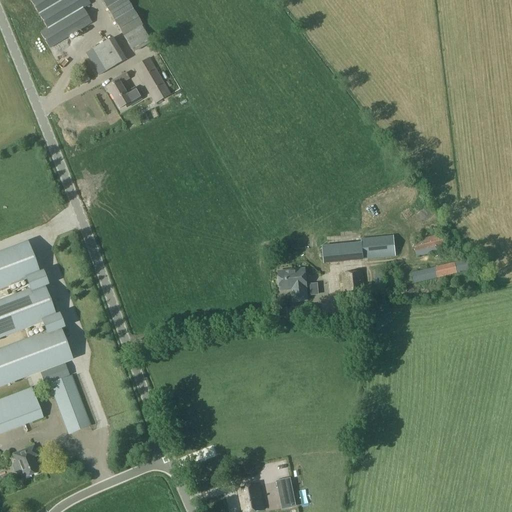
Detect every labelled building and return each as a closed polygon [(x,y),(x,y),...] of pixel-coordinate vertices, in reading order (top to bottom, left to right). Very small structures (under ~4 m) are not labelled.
[(29,0),(47,29),(40,33),(49,48),(82,29),(91,23),(82,9),(89,4),(86,0),(29,0)] [(126,0),(101,0),(124,36),(142,26),(126,0)] [(85,54),(99,76),(125,60),(112,39),(92,50),(85,54)] [(171,95),(149,58),(133,67),(154,104),(171,95)] [(112,98),(124,92),(120,85),(129,80),(125,73),(110,82),(112,85),(106,88),(112,98)] [(124,92),(112,98),(118,109),(123,107),(125,110),(141,100),(134,87),(125,93),(124,92)] [(417,257),(437,252),(435,247),(445,245),(442,234),(413,241),(417,257)] [(322,247),(324,265),(363,260),(396,257),(394,236),(362,239),(362,243),(322,247)] [(0,387),(71,361),(59,330),(63,329),(59,316),(54,317),(43,287),(47,286),(42,273),(38,275),(27,244),(0,254),(0,387)] [(413,284),(473,270),(470,259),(411,273),(413,284)] [(384,281),(383,269),(374,270),(376,288),(386,287),(386,281),(384,281)] [(292,290),(293,303),(307,301),(304,270),(290,272),(288,274),(278,275),(280,291),(292,290)] [(345,297),(364,295),(361,272),(342,274),(345,297)] [(90,426),(71,377),(50,385),(68,434),(90,426)] [(0,433),(42,418),(31,389),(0,400),(0,433)] [(13,455),(16,462),(13,463),(11,467),(14,473),(17,474),(20,473),(23,479),(39,472),(33,458),(37,456),(33,447),(13,455)] [(254,472),(278,472),(278,459),(253,459),(254,472)] [(291,489),(289,479),(277,482),(281,500),(292,498),(293,497),(291,489)] [(254,511),(264,510),(259,486),(238,490),(242,511),(254,511)] [(264,499),(265,511),(275,510),(274,498),(264,499)]
